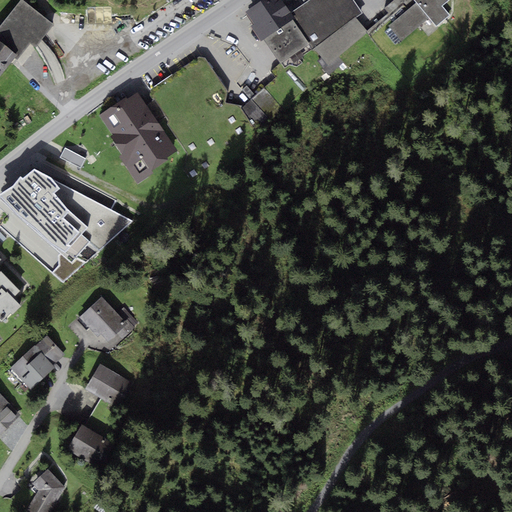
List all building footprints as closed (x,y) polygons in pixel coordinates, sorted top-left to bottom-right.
[(54,24),(22,0),(20,0),(0,26),(0,41),(18,56),(15,58),(17,60),(31,43),(36,48),(54,24)] [(281,0),(261,0),(245,11),(254,24),(251,26),(261,41),(263,40),(280,64),(309,45),(292,19),(294,18),(291,13),(281,0)] [(327,64),(369,34),(357,17),(363,13),(353,0),(302,0),(304,3),(291,13),(294,18),(315,48),(327,64)] [(413,0),(416,3),(388,26),(401,41),(428,18),(435,26),(449,14),(442,5),(448,0),(413,0)] [(0,76),(15,58),(18,56),(0,41),(0,76)] [(199,57),(150,90),(188,154),(179,161),(195,186),(262,135),(242,107),(225,103),(229,92),(205,58),(199,57)] [(175,152),(138,92),(99,117),(123,155),(119,157),(136,184),(171,162),(168,157),(175,152)] [(85,158),(65,148),(60,158),(80,168),(85,158)] [(132,221),(33,169),(22,179),(21,176),(13,185),(0,194),(0,197),(72,263),(77,259),(86,263),(132,221)] [(0,261),(1,261),(0,259),(0,321),(1,322),(10,314),(12,316),(22,306),(13,298),(20,291),(1,271),(0,272),(0,261)] [(117,314),(101,297),(79,318),(109,351),(138,323),(124,308),(117,314)] [(46,336),(35,347),(52,366),(64,355),(46,336)] [(31,390),(55,368),(52,366),(35,347),(34,346),(10,368),(31,390)] [(129,381),(100,364),(85,389),(114,406),(129,381)] [(0,394),(0,434),(20,416),(0,394)] [(113,443),(82,425),(67,449),(98,468),(113,443)] [(49,511),(65,488),(48,469),(33,483),(39,490),(27,511),(28,511),(49,511)]
